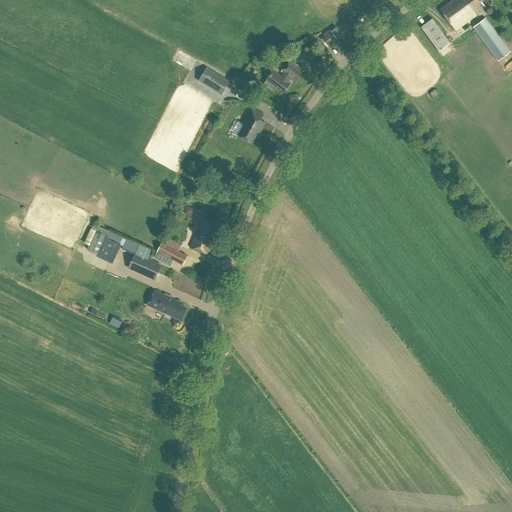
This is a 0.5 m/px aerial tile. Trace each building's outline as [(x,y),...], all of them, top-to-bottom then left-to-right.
[(486,8),(479,0),(453,0),(440,9),(455,30),(486,8)] [(486,18),(473,27),(498,61),(511,52),(486,18)] [(451,44),(432,19),(421,27),(439,52),(451,44)] [(321,39),(328,47),(335,40),(327,32),(324,35),(325,36),(321,39)] [(191,73),(195,64),(180,56),(175,64),(191,73)] [(272,90),(275,85),(284,91),(290,83),(288,81),(290,78),(296,83),(303,74),(300,72),(302,69),(290,60),(281,71),(284,74),(282,77),(274,71),(264,84),(272,90)] [(511,66),(503,72),(507,77),(511,74),(511,66)] [(207,67),(199,81),(222,95),(231,81),(207,67)] [(426,99),(429,104),(438,100),(435,94),(426,99)] [(220,104),(215,112),(220,115),(225,107),(220,104)] [(246,119),(247,120),(239,135),(253,143),(261,130),(263,131),(267,123),(261,120),(264,115),(252,108),(246,119)] [(186,206),(183,214),(191,217),(194,209),(186,206)] [(215,225),(202,219),(191,246),(207,253),(212,242),(209,241),(215,225)] [(113,262),(121,245),(123,246),(126,240),(122,238),(110,232),(107,238),(97,233),(89,250),(113,262)] [(136,253),(128,269),(155,280),(162,265),(149,260),(154,250),(133,242),(129,250),(136,253)] [(162,242),(154,258),(170,266),(174,260),(183,266),(188,256),(179,251),(167,244),(162,243),(162,242)] [(148,304),(147,305),(180,321),(181,319),(186,307),(179,303),(180,301),(155,289),(148,304)] [(92,308),(90,314),(96,316),(98,311),(92,308)] [(199,501),(205,498),(202,491),(196,494),(199,501)]
